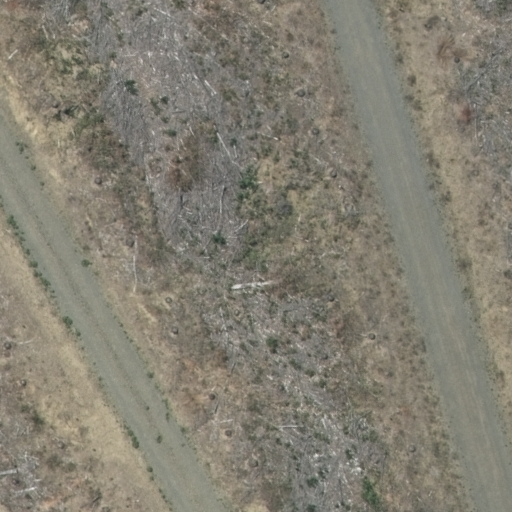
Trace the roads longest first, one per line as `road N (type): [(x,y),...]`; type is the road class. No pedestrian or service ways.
road 1 (track): [(465,511),(321,0)]
road 2 (track): [(210,511),(0,176)]
